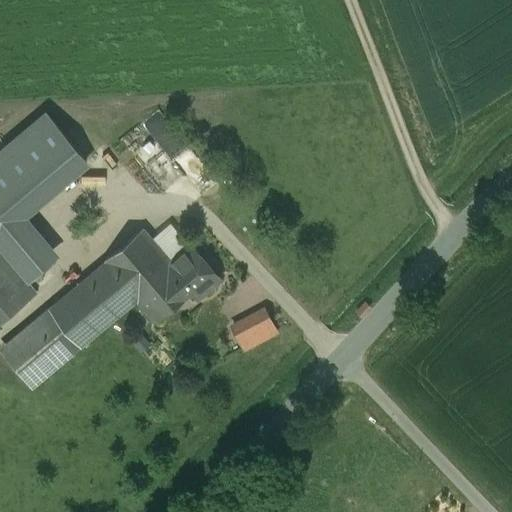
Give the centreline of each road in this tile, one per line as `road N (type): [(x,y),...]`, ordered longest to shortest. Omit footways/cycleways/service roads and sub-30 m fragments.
road 1 (unclassified): [(201,511),(511,184)]
road 2 (track): [(457,238),(408,152),(349,0)]
